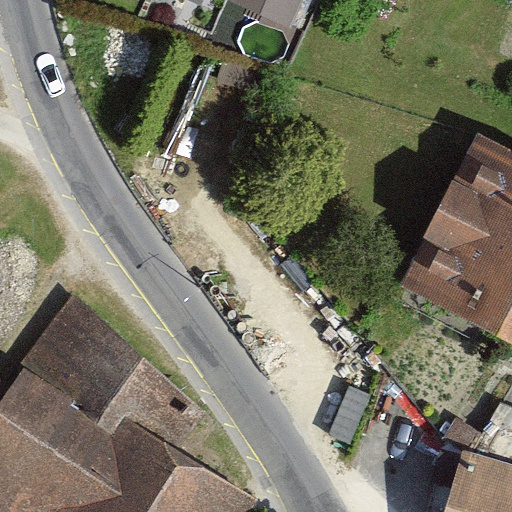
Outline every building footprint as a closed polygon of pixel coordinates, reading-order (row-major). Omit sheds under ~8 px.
[(301,0),(232,0),(232,2),(288,28),(301,0)] [(511,152),(476,134),(402,282),(511,337),(511,152)] [(0,511),(246,511),(253,502),(176,451),(201,414),(70,297),(8,389),(0,383),(0,511)] [(511,410),(497,406),(478,459),(511,471),(511,410)] [(442,511),(511,511),(511,471),(478,459),(463,454),(442,511)]
